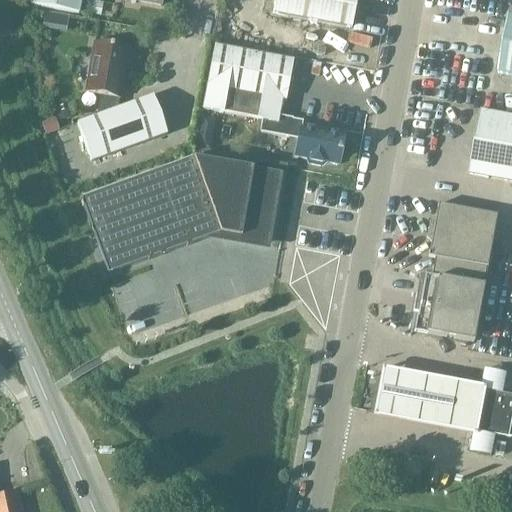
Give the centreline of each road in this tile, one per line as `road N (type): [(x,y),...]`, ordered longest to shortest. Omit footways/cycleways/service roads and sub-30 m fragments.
road 1 (unclassified): [(317,511),(409,0)]
road 2 (tertiary): [(93,511),(5,307)]
